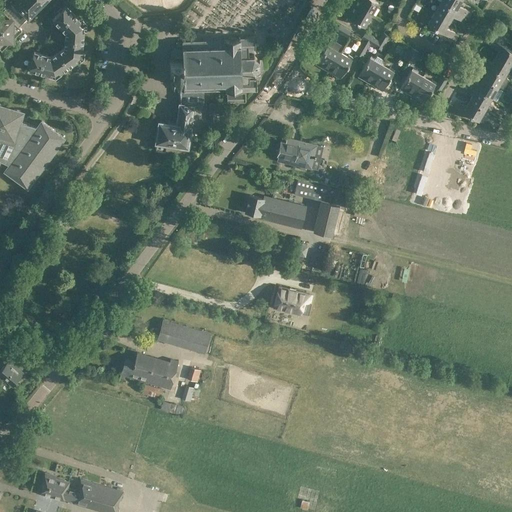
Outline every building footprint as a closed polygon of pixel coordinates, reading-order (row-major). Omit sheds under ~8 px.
[(18,27),(21,23),(27,17),(28,18),(45,0),(0,0),(5,6),(3,8),(4,9),(2,11),(18,27)] [(379,4),(372,0),(353,0),(351,4),(370,15),(375,7),(376,7),(379,4)] [(400,2),(395,0),(385,0),(385,2),(396,9),(400,2)] [(458,5),(461,0),(440,0),(440,2),(464,16),(467,11),(458,5)] [(461,21),(464,16),(440,2),(433,13),(448,22),(452,16),(461,21)] [(365,23),(370,15),(351,4),(344,15),(365,28),(367,24),(365,23)] [(28,69),(49,75),(48,77),(55,79),(62,75),(60,73),(77,61),(78,63),(84,59),(85,51),(83,51),(84,31),(86,31),(87,24),(82,19),(81,20),(66,5),(52,19),(65,32),(63,47),(51,55),(34,50),(28,69)] [(21,30),(18,27),(2,11),(0,12),(0,49),(1,50),(21,30)] [(448,22),(433,13),(427,24),(455,40),(458,35),(445,27),(448,22)] [(351,32),(338,24),(335,30),(347,38),(351,32)] [(376,46),(378,40),(365,32),(361,38),(363,40),(370,43),(375,47),(376,46)] [(383,32),(378,40),(376,46),(381,49),(389,36),(383,32)] [(497,36),(494,41),(492,40),(488,46),(497,51),(494,57),(509,65),(511,60),(511,51),(501,46),(505,40),(497,36)] [(155,142),(154,150),(164,151),(166,144),(187,147),(191,126),(190,126),(192,109),(195,109),(196,105),(202,104),(202,90),(226,89),(226,102),(244,101),(244,90),(255,89),(255,79),(260,79),(260,73),(261,73),(261,70),(262,70),(262,60),(257,60),(252,56),(247,56),(247,49),(254,48),(253,38),(235,39),(234,38),(228,38),(227,39),(223,39),(223,41),(175,42),(175,48),(173,48),(170,52),(170,56),(174,60),(169,60),(169,73),(174,73),(171,77),(171,82),(175,85),(177,85),(177,91),(178,91),(179,103),(176,122),(171,121),(170,123),(158,122),(155,142)] [(370,43),(363,40),(356,52),(362,57),(370,43)] [(315,64),(327,71),(338,53),(330,48),(331,46),(327,44),(315,64)] [(413,49),(408,46),(402,57),(407,61),(413,49)] [(413,49),(407,61),(413,64),(420,53),(417,51),(413,49)] [(348,56),(347,58),(338,53),(327,71),(340,78),(352,58),(348,56)] [(373,58),(370,55),(357,76),(369,84),(381,65),(372,59),(373,58)] [(509,65),(494,57),(491,62),(482,57),(479,62),(503,76),(509,65)] [(496,87),(503,76),(479,62),(475,60),(472,65),(485,73),(481,79),(496,87)] [(388,69),(381,65),(369,84),(381,91),(394,70),(389,67),(388,69)] [(415,70),(411,68),(399,88),(411,96),(422,77),(414,72),(415,70)] [(439,79),(435,86),(441,90),(448,79),(439,73),(436,78),(439,79)] [(430,81),(422,77),(411,96),(423,103),(435,82),(431,80),(430,81)] [(466,77),(463,81),(466,83),(466,84),(490,98),(496,87),(481,79),(478,84),(466,77)] [(490,98),(466,84),(463,89),(472,95),(468,101),(484,109),(490,98)] [(477,121),(484,109),(468,101),(465,106),(456,101),(453,106),(477,121)] [(222,115),(222,103),(208,103),(208,122),(216,121),(216,116),(222,115)] [(53,150),(54,151),(54,150),(63,137),(41,121),(36,127),(19,122),(22,112),(0,105),(0,165),(2,160),(9,164),(4,170),(27,187),(35,175),(36,175),(36,174),(44,163),(45,163),(45,162),(53,150)] [(277,160),(311,168),(317,144),(287,137),(286,142),(280,141),(280,144),(278,144),(275,154),(279,155),(277,160)] [(337,183),(355,188),(358,175),(340,171),(337,183)] [(341,190),(298,180),(294,195),(320,201),(313,232),(332,236),(339,205),(338,205),(341,190)] [(263,199),(249,196),(245,212),(259,216),(258,218),(300,228),(306,207),(263,197),(263,199)] [(273,307),(301,314),(304,302),(311,303),(313,294),(278,285),(273,307)] [(299,320),(274,313),(271,324),(297,331),(299,320)] [(209,333),(162,318),(156,339),(203,353),(209,333)] [(133,360),(124,357),(119,373),(169,388),(177,361),(169,358),(168,361),(136,351),(133,360)] [(24,372),(9,359),(0,369),(0,374),(13,385),(14,384),(15,385),(20,380),(18,379),(24,372)] [(201,370),(190,366),(187,378),(197,382),(201,370)] [(160,389),(143,384),(141,393),(157,397),(160,389)] [(200,389),(186,385),(181,398),(190,401),(191,399),(196,401),(200,389)] [(180,414),(183,405),(163,400),(160,408),(180,414)] [(88,507),(95,484),(79,479),(76,490),(66,488),(68,482),(53,478),(54,475),(44,472),(38,493),(63,499),(63,498),(73,501),(72,502),(88,507)] [(95,484),(88,507),(106,511),(115,511),(117,507),(115,506),(117,499),(119,500),(122,491),(95,484)]
